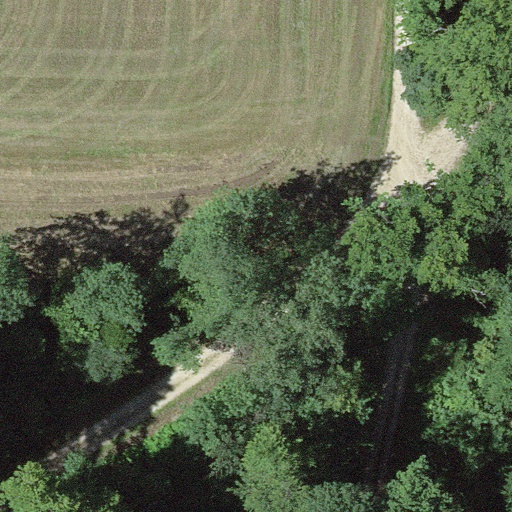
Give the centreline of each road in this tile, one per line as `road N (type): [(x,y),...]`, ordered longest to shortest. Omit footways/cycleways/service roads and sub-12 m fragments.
road 1 (track): [(418,180),(220,353),(0,489)]
road 2 (track): [(418,180),(411,301),(367,511)]
road 3 (track): [(418,180),(400,0)]
road 4 (track): [(511,27),(418,180)]
